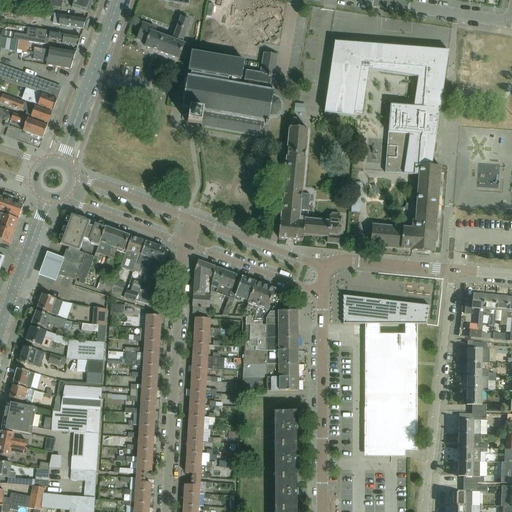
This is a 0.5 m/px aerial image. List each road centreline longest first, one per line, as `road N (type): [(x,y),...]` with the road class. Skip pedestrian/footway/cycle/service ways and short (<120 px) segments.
road 1 (residential): [(172,511),(184,243)]
road 2 (residential): [(423,511),(452,271)]
road 3 (residential): [(322,511),(320,292)]
road 4 (tertiary): [(59,162),(115,0)]
road 5 (residential): [(184,243),(320,292)]
road 6 (tertiary): [(0,329),(44,196)]
road 7 (residential): [(323,265),(192,221)]
road 8 (residential): [(192,221),(68,172)]
road 9 (residential): [(64,192),(70,202),(184,243)]
road 10 (residential): [(323,265),(348,260),(452,271)]
road 11 (residential): [(510,22),(388,4)]
